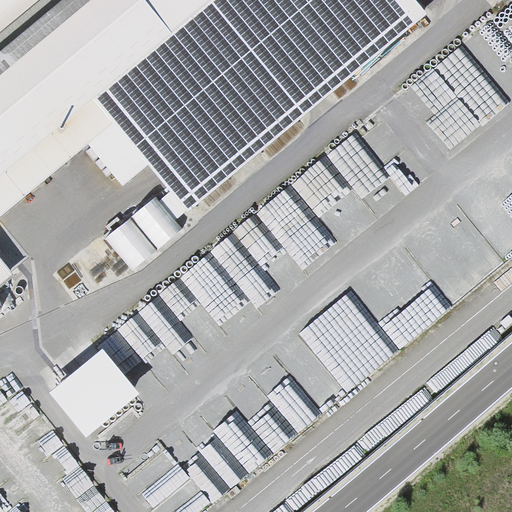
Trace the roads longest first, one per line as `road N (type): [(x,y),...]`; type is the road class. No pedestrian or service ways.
road 1 (unknown): [(0,333),(189,221),(443,0)]
road 2 (secondary): [(332,511),(511,364)]
